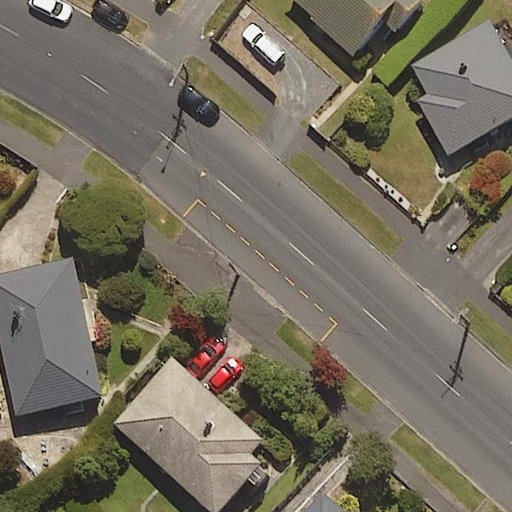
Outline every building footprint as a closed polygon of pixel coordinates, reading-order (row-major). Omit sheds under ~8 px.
[(298,0),(352,54),(385,21),(394,31),(425,0),(298,0)] [(511,115),(511,57),(489,19),(409,66),(426,95),(418,100),(450,152),(511,115)] [(108,306),(84,312),(70,257),(0,274),(0,348),(16,415),(104,393),(91,343),(116,337),(108,306)] [(254,482),(267,468),(248,450),(262,435),(173,356),(115,422),(215,511),(247,476),(254,482)] [(354,511),(320,483),(295,511),(354,511)]
